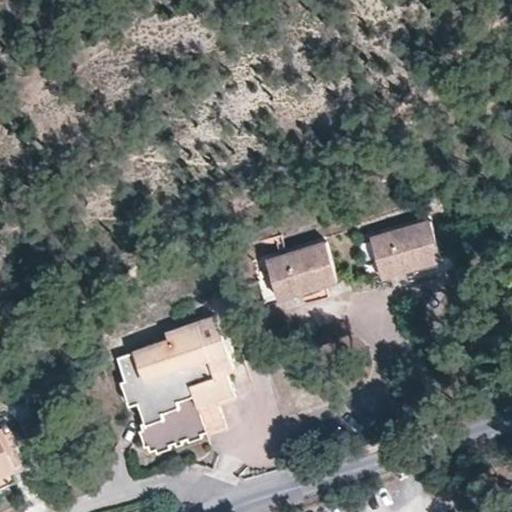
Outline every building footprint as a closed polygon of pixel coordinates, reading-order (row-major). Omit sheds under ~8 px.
[(434,222),(375,239),(386,277),(406,272),(411,287),(458,274),(453,259),(445,261),(434,222)] [(328,246),(276,261),(292,298),(304,295),(309,309),(353,296),(349,281),(340,283),(328,246)] [(276,261),(270,264),(282,301),(292,298),(276,261)] [(227,368),(234,366),(217,316),(168,333),(170,338),(118,356),(126,379),(122,380),(131,404),(140,402),(147,422),(143,423),(144,429),(141,430),(146,446),(150,445),(151,450),(158,448),(158,451),(172,447),(171,443),(177,441),(178,445),(184,443),(183,439),(189,437),(189,441),(204,436),(203,432),(208,431),(199,403),(217,396),(219,403),(236,397),(227,368)] [(0,434),(0,448),(11,473),(13,478),(19,474),(0,434)] [(0,477),(11,473),(0,448),(0,477)] [(0,477),(0,490),(16,484),(13,478),(11,473),(0,477)]
